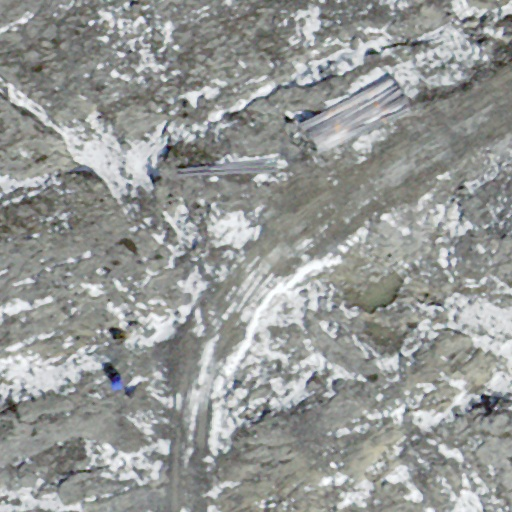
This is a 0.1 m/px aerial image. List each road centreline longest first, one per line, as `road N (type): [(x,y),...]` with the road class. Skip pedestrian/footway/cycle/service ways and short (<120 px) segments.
road 1 (track): [(243,269),(511,90)]
road 2 (track): [(243,269),(192,389),(180,511)]
